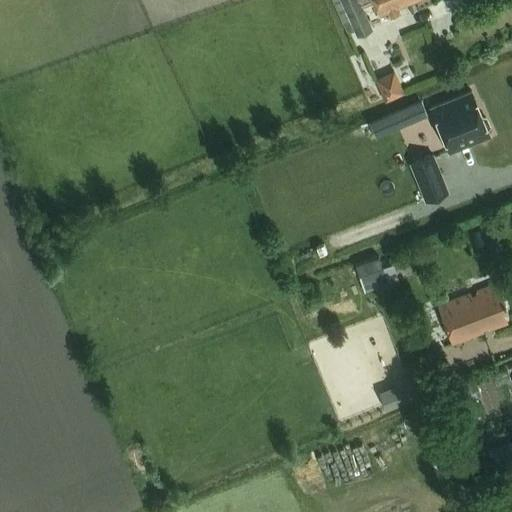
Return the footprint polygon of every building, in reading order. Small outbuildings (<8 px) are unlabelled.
[(361,9),(370,5),(375,17),(416,0),(332,0),(348,36),(355,33),(358,39),(371,33),(361,9)] [(400,68),(379,77),(388,100),(409,92),(400,68)] [(430,108),(446,148),(448,152),(489,136),(487,130),(488,127),(486,119),(481,118),(470,91),(430,108)] [(374,138),(397,129),(391,114),(368,123),(374,138)] [(447,192),(432,155),(410,164),(425,201),(447,192)] [(511,169),(457,190),(462,201),(511,182),(511,169)] [(378,257),(355,265),(358,276),(381,268),(378,257)] [(359,277),(363,291),(399,280),(393,265),(359,277)] [(449,344),(504,323),(499,312),(504,310),(493,282),(434,304),(449,344)] [(307,314),(314,311),(311,304),(304,306),(307,314)] [(404,403),(447,387),(443,378),(438,363),(395,380),(404,403)] [(448,390),(467,383),(463,370),(443,378),(447,387),(448,390)] [(511,441),(489,450),(498,473),(511,467),(511,441)]
